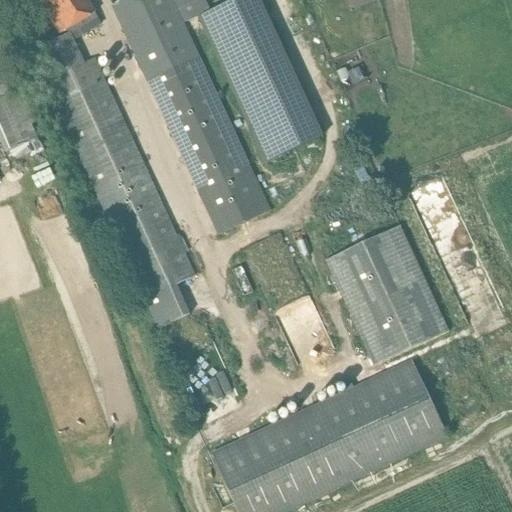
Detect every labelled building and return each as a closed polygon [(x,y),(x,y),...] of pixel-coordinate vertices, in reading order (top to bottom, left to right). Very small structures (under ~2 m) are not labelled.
[(40,0),(63,35),(70,31),(73,35),(34,51),(145,300),(197,276),(96,59),(85,66),(71,43),(101,24),(86,0),(40,0)] [(110,0),(150,85),(201,62),(171,0),(110,0)] [(236,0),(202,13),(260,165),(321,142),(266,0),(236,0)] [(349,0),(353,8),(377,0),(349,0)] [(201,62),(150,85),(221,237),(272,214),(201,62)] [(0,77),(0,97),(23,87),(15,70),(0,77)] [(0,98),(0,140),(5,151),(37,136),(32,124),(37,121),(22,89),(0,98)] [(449,332),(401,226),(325,261),(374,366),(449,332)] [(413,360),(212,453),(239,511),(289,511),(449,438),(413,360)]
